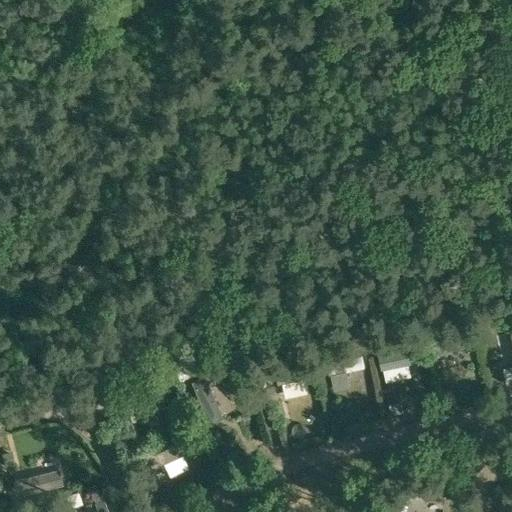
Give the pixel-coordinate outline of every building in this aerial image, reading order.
[(511,319),(491,325),(494,336),(504,334),(511,332),(511,319)] [(474,325),(433,336),(437,353),(479,343),(474,325)] [(421,346),(379,355),(382,370),(384,370),(409,364),(424,361),(421,346)] [(241,372),(233,355),(224,359),(226,364),(222,365),(228,377),(241,372)] [(362,355),(327,363),(330,375),(331,375),(347,371),(365,367),(362,355)] [(307,365),(276,372),(279,384),(283,383),(306,378),(309,377),(307,365)] [(154,375),(113,388),(118,404),(159,392),(154,375)] [(206,375),(191,381),(208,423),(223,417),(206,375)] [(180,442),(135,463),(140,475),(146,472),(164,464),(182,455),(185,454),(180,442)] [(503,455),(470,464),(474,477),(480,475),(499,471),(507,469),(503,455)] [(62,469),(16,480),(21,498),(67,487),(62,469)] [(439,482),(409,489),(411,501),(442,494),(439,482)] [(377,496),(344,510),(344,511),(372,511),(382,508),(377,496)]
